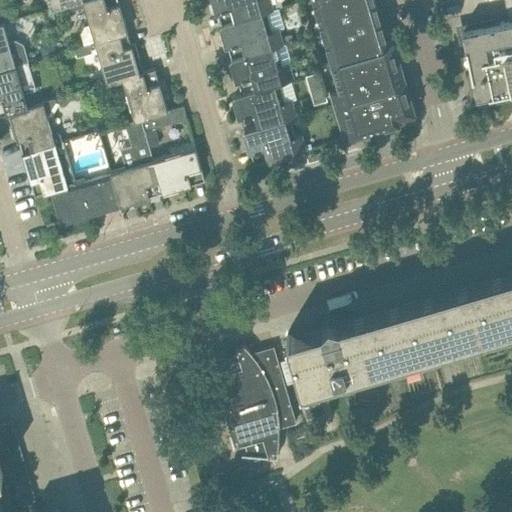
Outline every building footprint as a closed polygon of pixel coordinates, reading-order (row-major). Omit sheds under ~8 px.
[(83,0),(85,6),(90,23),(85,24),(81,32),(84,43),(89,42),(95,40),(107,37),(124,31),(128,31),(118,0),(83,0)] [(214,0),(221,23),(234,19),(262,12),(274,8),(271,0),(214,0)] [(375,0),(312,0),(325,46),(330,61),(367,49),(388,43),(375,0)] [(262,12),(234,19),(221,23),(232,57),(244,53),(272,46),(284,43),(280,27),(267,30),(262,12)] [(511,17),(463,28),(476,94),(511,86),(511,17)] [(15,39),(8,41),(2,21),(0,21),(0,66),(27,59),(23,43),(15,39)] [(107,37),(95,40),(107,81),(123,77),(140,72),(140,71),(137,59),(140,59),(135,42),(132,43),(128,31),(124,31),(107,37)] [(84,43),(74,46),(77,55),(91,51),(89,42),(84,43)] [(367,49),(330,61),(338,87),(329,90),(343,138),(416,117),(394,42),(388,43),(367,49)] [(272,46),(244,53),(232,57),(242,91),(274,83),(294,78),(290,62),(277,65),(272,46)] [(27,59),(0,66),(0,113),(10,110),(19,107),(27,105),(23,92),(37,88),(28,59),(27,59)] [(155,67),(140,71),(140,72),(123,77),(134,119),(141,116),(168,109),(164,98),(169,96),(164,79),(159,80),(155,67)] [(245,116),(250,115),(250,113),(254,111),(258,124),(284,117),(285,117),(296,114),(292,99),(279,102),(274,83),(242,91),(234,94),(241,115),(244,114),(245,116)] [(14,122),(10,123),(15,139),(18,138),(23,152),(55,142),(47,113),(48,112),(55,100),(54,97),(43,100),(27,105),(19,107),(10,110),(14,122)] [(141,116),(150,146),(159,144),(154,127),(168,123),(187,117),(187,115),(183,104),(168,109),(141,116)] [(124,121),(130,143),(119,147),(123,167),(111,171),(120,202),(120,203),(164,190),(141,116),(134,119),(124,121)] [(260,147),(264,146),(268,160),(306,149),(302,133),(289,136),(285,117),(284,117),(258,124),(244,128),(251,150),(255,149),(255,151),(260,149),(260,147)] [(154,156),(164,190),(205,178),(195,145),(194,140),(193,139),(174,144),(169,146),(170,152),(154,156)] [(66,180),(55,142),(23,152),(35,194),(53,188),(68,184),(85,178),(84,175),(66,180)] [(85,178),(68,184),(53,188),(62,219),(120,202),(111,171),(85,179),(85,178)] [(511,320),(511,266),(287,333),(302,382),(511,320)] [(242,366),(213,374),(221,401),(212,404),(217,421),(227,419),(234,445),(244,441),(249,459),(266,454),(276,455),(277,452),(279,438),(279,425),(296,420),(290,399),(274,344),(251,351),(247,347),(243,343),(235,349),(236,350),(237,349),(242,366)] [(305,393),(308,404),(319,401),(316,390),(305,393)] [(308,404),(305,405),(308,417),(323,413),(319,401),(308,404)]
